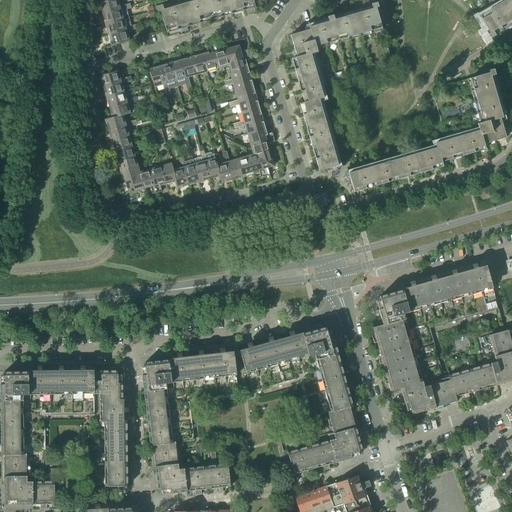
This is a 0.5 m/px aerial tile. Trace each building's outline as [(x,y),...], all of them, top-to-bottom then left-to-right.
[(99,4),(102,14),(120,9),(119,7),(117,0),(112,0),(106,2),(99,4)] [(197,0),(183,4),(189,27),(211,20),(205,0),(197,0)] [(205,0),(211,20),(233,14),(228,0),(205,0)] [(228,0),(233,14),(255,8),(253,1),(255,0),(228,0)] [(511,0),(474,0),(471,2),(491,36),(489,37),(490,39),(511,25),(511,0)] [(393,66),(382,28),(379,18),(375,6),(377,5),(377,3),(314,21),(308,23),(310,30),(305,31),(290,36),(297,57),(291,59),(304,103),(300,104),(319,171),(338,166),(332,145),(337,144),(336,139),(331,141),(326,123),(331,122),(330,117),(324,119),(319,100),(323,98),(320,87),(393,66)] [(189,27),(183,4),(163,10),(162,5),(157,7),(158,11),(160,11),(167,33),(189,27)] [(102,14),(105,25),(123,19),(128,18),(126,10),(124,5),(119,7),(120,9),(102,14)] [(105,25),(108,35),(126,30),(125,28),(123,19),(105,25)] [(126,30),(108,35),(111,46),(129,41),(126,32),(131,31),(130,26),(125,28),(126,30)] [(220,68),(228,66),(226,61),(223,50),(217,52),(215,45),(210,46),(217,69),(220,68)] [(207,72),(217,69),(210,46),(206,47),(207,51),(209,50),(210,52),(202,54),(207,72)] [(223,50),(226,61),(249,55),(248,50),(240,52),(238,46),(223,50)] [(196,75),(207,72),(202,54),(191,57),(196,75)] [(226,61),(228,66),(229,72),(247,66),(245,60),(245,58),(246,57),(247,60),(251,59),(249,55),(226,61)] [(186,78),(188,78),(196,75),(191,57),(181,60),(186,78)] [(190,83),(188,78),(186,78),(181,60),(170,63),(177,87),(185,85),(185,84),(190,83)] [(169,89),(177,87),(170,63),(160,66),(165,84),(167,84),(169,89)] [(164,90),(169,89),(167,84),(165,84),(160,66),(149,69),(154,87),(163,85),(164,90)] [(229,72),(232,80),(232,82),(250,77),(247,66),(229,72)] [(431,90),(446,140),(441,142),(435,143),(436,148),(417,153),(416,148),(411,150),(412,155),(395,160),(394,155),(389,156),(390,161),(373,166),(372,161),(367,162),(369,168),(354,172),(348,173),(354,192),(443,167),(442,162),(485,149),(484,145),(508,139),(502,118),(507,117),(493,69),(491,70),(492,72),(447,85),(431,90)] [(100,76),(103,87),(121,82),(120,80),(118,71),(100,76)] [(233,84),(235,92),(253,87),(250,77),(232,82),(232,80),(226,81),(228,86),(233,84)] [(103,87),(106,98),(124,92),(121,84),(127,83),(125,78),(120,80),(121,82),(103,87)] [(235,92),(238,101),(238,103),(256,97),(253,87),(235,92)] [(106,98),(109,108),(127,103),(126,101),(124,92),(106,98)] [(239,105),(241,113),(259,108),(256,97),(238,103),(238,101),(232,102),(234,106),(239,105)] [(109,108),(112,118),(123,115),(123,116),(130,114),(127,105),(133,104),(131,99),(126,101),(127,103),(109,108)] [(241,113),(244,121),(244,124),(262,119),(259,108),(241,113)] [(186,112),(188,119),(196,116),(194,110),(186,112)] [(105,120),(108,131),(126,126),(125,123),(123,116),(123,115),(112,118),(105,120)] [(245,126),(247,134),(265,129),(262,119),(244,124),(244,121),(238,123),(240,127),(245,126)] [(185,131),(196,128),(194,120),(183,123),(185,131)] [(108,131),(111,141),(129,136),(126,128),(132,126),(130,122),(125,123),(126,126),(108,131)] [(250,144),(273,138),(272,133),(269,134),(269,137),(267,137),(267,135),(265,129),(247,134),(250,144)] [(111,141),(114,152),(132,147),(131,144),(129,136),(111,141)] [(274,142),(273,138),(250,144),(251,148),(253,155),(258,153),(269,150),(267,144),(274,142)] [(114,152),(117,162),(135,157),(133,149),(138,147),(136,143),(131,144),(132,147),(114,152)] [(273,166),(269,150),(258,153),(265,177),(269,175),(267,168),(273,166)] [(201,157),(202,162),(204,162),(210,180),(219,177),(220,177),(217,166),(217,165),(214,154),(210,152),(205,154),(205,156),(201,157)] [(260,178),(265,177),(258,153),(253,155),(248,156),(253,174),(259,173),(261,172),(262,174),(259,175),(260,178)] [(248,156),(237,160),(242,177),(253,174),(248,156)] [(117,162),(120,173),(138,167),(135,157),(117,162)] [(223,158),(225,163),(227,163),(232,180),(242,177),(237,160),(229,162),(228,157),(223,158)] [(180,163),(181,168),(183,168),(189,186),(199,183),(194,165),(192,159),(184,162),(180,163)] [(202,162),(194,165),(199,183),(210,180),(204,162),(202,162)] [(225,163),(217,165),(217,166),(220,177),(219,177),(221,183),(232,180),(227,163),(225,163)] [(171,164),(161,167),(166,185),(176,182),(173,171),(171,164)] [(117,180),(118,184),(141,178),(140,173),(138,167),(120,173),(122,178),(123,181),(121,182),(120,179),(117,180)] [(161,167),(150,170),(157,193),(161,192),(160,188),(158,189),(157,187),(166,185),(161,167)] [(181,168),(173,171),(176,182),(178,189),(189,186),(183,168),(181,168)] [(147,171),(140,173),(141,178),(144,188),(150,187),(152,194),(157,193),(150,170),(147,171)] [(141,178),(118,184),(119,189),(127,187),(129,193),(144,188),(141,178)] [(381,321),(382,324),(383,325),(372,328),(375,339),(372,340),(374,343),(376,343),(381,360),(378,360),(379,364),(382,363),(387,380),(384,381),(385,385),(388,384),(390,391),(400,388),(401,392),(405,404),(409,402),(412,414),(436,408),(436,407),(441,406),(457,402),(455,397),(462,395),(464,400),(467,399),(470,398),(469,393),(483,389),(484,394),(491,392),(489,387),(496,385),(497,386),(511,381),(511,334),(511,329),(504,331),(489,335),(494,356),(496,362),(490,363),(490,364),(448,375),(450,380),(444,381),(435,384),(429,385),(424,387),(422,381),(405,319),(403,314),(409,312),(414,311),(492,289),(486,265),(477,267),(476,263),(471,265),(473,269),(456,273),(455,269),(453,270),(451,271),(452,275),(436,279),(435,275),(430,276),(431,281),(415,285),(414,281),(409,282),(410,287),(407,288),(402,289),(402,290),(379,296),(383,308),(378,310),(381,321)] [(435,384),(444,381),(429,328),(493,311),(494,310),(498,309),(492,289),(414,311),(409,312),(403,314),(405,319),(422,381),(424,387),(429,385),(435,384)] [(327,412),(328,413),(333,433),(335,439),(329,440),(329,441),(287,452),(288,454),(293,474),(301,472),(303,477),(309,475),(308,470),(322,466),(323,471),(330,469),(328,465),(335,463),(336,463),(351,458),(350,454),(362,451),(356,427),(355,427),(350,407),(352,406),(338,354),(333,338),(329,339),(326,327),(303,334),(303,333),(298,334),(294,335),(293,330),(288,332),(289,336),(273,340),(272,336),(267,338),(269,342),(252,346),(251,342),(247,343),(248,347),(239,350),(246,374),(246,373),(304,357),(309,356),(314,355),(316,360),(330,411),(327,412)] [(203,350),(200,350),(198,351),(198,355),(182,357),(181,353),(176,353),(177,358),(174,358),(168,359),(168,360),(145,363),(146,375),(142,375),(143,392),(144,392),(150,446),(153,446),(155,466),(158,491),(170,489),(170,494),(187,492),(187,491),(194,491),(195,495),(201,495),(201,490),(216,488),(216,493),(223,492),(222,487),(230,487),(228,464),(184,469),(179,469),(178,464),(175,442),(172,442),(166,389),(167,389),(166,383),(172,383),(177,382),(236,375),(234,351),(225,352),(224,348),(219,348),(220,352),(203,354),(203,350)] [(304,357),(246,373),(252,394),(254,393),(257,392),(299,381),(307,410),(308,413),(310,417),(327,412),(330,411),(316,360),(314,355),(309,356),(304,357)] [(4,476),(4,478),(4,501),(16,501),(16,505),(33,505),(40,505),(40,509),(47,509),(46,504),(55,504),(54,485),(54,482),(33,482),(27,482),(27,476),(26,454),(24,454),(23,401),(23,395),(29,395),(34,395),(40,395),(94,394),(99,394),(99,400),(100,422),(104,422),(105,487),(127,486),(127,421),(124,421),(124,413),(128,412),(128,408),(124,408),(124,399),(122,399),(122,383),(118,383),(118,371),(94,371),(94,370),(85,370),(85,365),(80,365),(80,370),(63,370),(63,366),(59,366),(59,370),(42,370),(42,366),(37,366),(37,370),(34,370),(28,370),(28,372),(4,372),(5,384),(0,384),(0,386),(0,401),(1,455),(4,455),(4,476)] [(238,396),(236,375),(177,382),(172,383),(166,383),(167,389),(166,389),(172,442),(175,442),(194,440),(189,402),(233,397),(238,396)] [(45,416),(94,415),(94,394),(40,395),(34,395),(29,395),(23,395),(23,401),(24,454),(26,454),(45,454),(45,416)] [(306,423),(309,436),(314,434),(310,422),(306,423)] [(273,435),(275,440),(288,437),(286,431),(273,435)] [(280,441),(276,442),(280,458),(284,456),(280,441)] [(54,474),(54,482),(54,485),(59,484),(59,469),(50,469),(50,474),(54,474)] [(369,511),(366,501),(357,476),(336,483),(294,497),(299,511),(320,511),(343,504),(344,509),(345,511),(369,511)]
